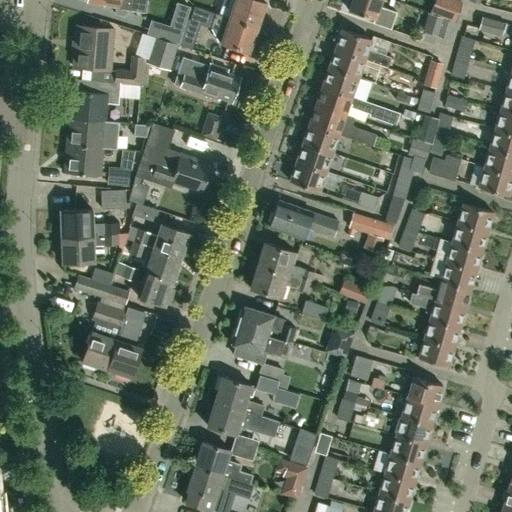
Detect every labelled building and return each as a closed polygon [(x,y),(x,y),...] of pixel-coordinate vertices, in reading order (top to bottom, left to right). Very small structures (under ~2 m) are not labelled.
[(86,0),(106,3),(105,6),(116,8),(114,13),(124,16),(126,9),(136,10),(136,0),(139,0),(147,1),(147,0),(86,0)] [(219,14),(229,18),(257,26),(265,2),(259,0),(235,0),(233,7),(223,3),(219,14)] [(380,5),(381,0),(347,0),(346,4),(348,6),(349,7),(349,9),(374,18),(373,22),(391,28),(397,11),(380,5)] [(433,0),(430,11),(455,20),(461,1),(458,0),(433,0)] [(229,18),(219,14),(195,6),(190,19),(225,31),(221,42),(249,51),(257,26),(229,18)] [(454,22),(455,20),(430,11),(429,12),(427,11),(420,30),(424,31),(424,32),(435,36),(436,35),(448,39),(453,22),(454,22)] [(501,36),(505,23),(481,17),(477,30),(501,36)] [(168,26),(164,39),(177,43),(183,25),(169,21),(168,26)] [(110,70),(113,30),(75,27),(72,66),(110,70)] [(336,48),(365,58),(388,66),(391,57),(368,49),(372,39),(343,28),(342,30),(337,30),(334,38),(338,42),(336,48)] [(458,46),(471,49),(474,39),(461,36),(458,46)] [(162,39),(154,37),(148,57),(147,57),(146,63),(169,70),(178,44),(162,40),(162,39)] [(468,59),(471,49),(458,46),(455,55),(468,59)] [(359,77),(365,58),(336,48),(329,67),(359,77)] [(119,83),(140,85),(143,56),(130,55),(128,70),(115,69),(113,82),(119,83)] [(465,69),(468,59),(455,55),(453,65),(465,69)] [(209,65),(183,56),(178,71),(174,83),(218,98),(218,96),(232,100),(240,76),(226,72),(227,68),(210,63),(209,65)] [(422,84),(435,88),(442,64),(430,61),(428,60),(427,66),(422,84)] [(462,79),(465,69),(453,65),(450,75),(462,79)] [(352,96),(359,77),(329,67),(323,85),(352,96)] [(105,120),(107,103),(118,104),(119,83),(113,82),(90,80),(89,91),(71,89),(68,117),(105,120)] [(352,96),(323,85),(316,104),(345,115),(348,106),(367,113),(366,115),(396,125),(401,113),(352,96)] [(420,99),(432,103),(434,93),(423,89),(420,99)] [(511,112),(511,91),(506,90),(501,109),(511,112)] [(432,103),(420,99),(417,109),(429,113),(432,103)] [(355,118),(345,115),(316,104),(309,123),(339,134),(372,146),(376,134),(353,125),(355,118)] [(511,132),(511,112),(501,109),(496,128),(511,132)] [(446,135),(452,116),(440,112),(434,131),(446,135)] [(205,121),(220,125),(222,118),(208,113),(205,121)] [(103,148),(105,120),(68,117),(66,144),(103,148)] [(152,121),(135,174),(141,176),(170,185),(171,182),(188,187),(189,185),(202,190),(210,165),(197,161),(198,158),(167,148),(173,128),(152,121)] [(133,136),(145,137),(149,125),(134,123),(133,136)] [(333,152),(339,134),(309,123),(303,141),(333,152)] [(511,153),(511,132),(496,128),(490,148),(511,153)] [(430,144),(428,150),(431,151),(441,154),(446,135),(434,131),(430,144)] [(326,170),(333,152),(303,141),(296,160),(326,170)] [(103,148),(66,144),(64,172),(100,175),(103,148)] [(511,174),(511,153),(490,148),(485,167),(511,174)] [(454,180),(461,159),(446,154),(444,160),(433,156),(428,172),(454,180)] [(397,175),(410,179),(415,159),(402,155),(397,175)] [(319,190),(326,170),(296,160),(290,179),(319,190)] [(109,166),(107,184),(129,186),(130,169),(130,168),(115,167),(109,166)] [(509,195),(511,183),(511,174),(485,167),(479,186),(509,195)] [(405,196),(410,179),(397,175),(391,194),(404,198),(405,196)] [(101,208),(128,207),(128,202),(125,202),(124,190),(100,191),(101,208)] [(401,206),(404,198),(391,194),(389,202),(401,206)] [(334,235),(339,220),(279,199),(269,225),(303,237),(307,226),(334,235)] [(153,222),(157,209),(135,202),(131,215),(153,222)] [(458,222),(488,231),(493,211),(464,202),(458,222)] [(61,235),(118,232),(118,222),(92,224),(91,208),(60,209),(61,235)] [(408,218),(420,223),(424,213),(412,208),(408,218)] [(393,223),(353,211),(348,226),(369,232),(389,238),(393,223)] [(416,232),(420,223),(408,218),(404,228),(416,232)] [(482,250),(488,231),(458,222),(452,241),(482,250)] [(146,244),(152,247),(180,256),(188,232),(161,223),(157,234),(136,227),(136,228),(132,240),(146,244)] [(413,242),(416,232),(404,228),(401,237),(413,242)] [(119,244),(119,233),(118,232),(61,235),(63,262),(94,260),(93,245),(119,244)] [(409,251),(413,242),(401,237),(397,247),(409,251)] [(141,257),(146,244),(132,240),(128,252),(141,257)] [(314,272),(289,263),(293,250),(264,241),(257,264),(306,278),(320,284),(323,275),(315,272),(314,272)] [(476,269),(482,250),(452,241),(446,260),(476,269)] [(180,256),(152,247),(144,270),(172,280),(180,256)] [(471,288),(476,269),(446,260),(441,279),(471,288)] [(391,283),(396,267),(381,262),(376,277),(391,283)] [(124,264),(120,276),(133,281),(137,269),(138,269),(124,264)] [(283,284),(308,293),(311,282),(320,284),(306,278),(257,264),(250,287),(279,297),(283,284)] [(172,280),(144,270),(136,294),(164,304),(164,302),(169,303),(174,288),(169,287),(172,280)] [(109,286),(109,285),(77,275),(73,288),(105,299),(109,286)] [(465,307),(471,288),(441,279),(438,288),(418,283),(416,292),(465,307)] [(365,303),(369,290),(343,280),(338,293),(365,303)] [(380,292),(393,296),(396,287),(383,283),(380,292)] [(122,302),(125,303),(128,291),(109,285),(109,286),(105,299),(122,304),(122,302)] [(465,307),(416,292),(412,291),(409,300),(432,307),(430,317),(459,326),(465,307)] [(389,305),(393,296),(380,292),(376,301),(389,305)] [(324,320),(328,307),(305,300),(301,312),(324,320)] [(106,366),(116,338),(125,310),(126,305),(125,304),(125,303),(122,302),(122,304),(120,309),(98,301),(92,319),(95,320),(91,330),(82,358),(83,358),(81,362),(93,366),(94,362),(106,366)] [(385,316),(389,305),(376,301),(373,312),(385,316)] [(296,327),(284,323),(285,319),(274,316),(274,314),(245,305),(239,323),(291,340),(296,327)] [(144,312),(127,306),(125,310),(116,338),(106,366),(117,370),(116,374),(128,378),(129,374),(130,374),(139,347),(133,344),(127,342),(132,330),(137,331),(144,312)] [(381,326),(385,316),(373,312),(369,321),(381,326)] [(454,345),(459,326),(430,317),(424,336),(454,345)] [(267,353),(285,359),(291,340),(239,323),(233,342),(236,343),(232,355),(263,365),(267,353)] [(345,357),(354,332),(333,325),(325,350),(345,357)] [(448,364),(454,345),(424,336),(418,355),(448,364)] [(268,381),(277,384),(282,369),(272,366),(268,381)] [(260,414),(263,404),(246,399),(251,384),(222,374),(214,399),(260,414)] [(436,403),(438,398),(444,399),(447,388),(442,386),(442,384),(412,375),(406,395),(436,403)] [(274,393),(285,397),(287,389),(277,385),(277,384),(268,381),(258,378),(255,387),(274,393)] [(344,388),(357,391),(359,382),(347,378),(344,388)] [(356,395),(357,391),(344,388),(342,397),(368,405),(369,400),(356,395)] [(431,423),(436,403),(406,395),(401,414),(431,423)] [(368,406),(368,405),(342,397),(338,408),(351,412),(354,402),(368,406)] [(260,414),(214,399),(207,424),(235,433),(238,423),(250,427),(261,430),(274,434),(278,419),(266,416),(260,414)] [(348,421),(351,412),(338,408),(336,418),(348,421)] [(425,442),(431,423),(401,414),(395,433),(425,442)] [(419,461),(425,442),(395,433),(390,452),(419,461)] [(202,440),(194,464),(222,474),(222,473),(249,482),(251,475),(238,471),(241,464),(226,459),(230,449),(202,440)] [(414,480),(419,461),(390,452),(384,472),(414,480)] [(321,465),(334,469),(337,458),(324,455),(321,465)] [(297,499),(307,467),(278,456),(274,468),(284,471),(282,476),(286,477),(280,493),(297,499)] [(210,509),(218,487),(248,496),(253,483),(249,482),(222,473),(222,474),(194,464),(186,489),(189,490),(185,501),(210,509)] [(331,478),(334,469),(321,465),(319,474),(331,478)] [(408,500),(414,480),(384,472),(378,491),(408,500)] [(328,488),(331,478),(319,474),(316,484),(328,488)] [(325,498),(328,488),(316,484),(313,494),(325,498)] [(379,511),(404,511),(408,500),(378,491),(373,510),(379,511)] [(329,511),(341,511),(344,504),(333,500),(329,511)]
